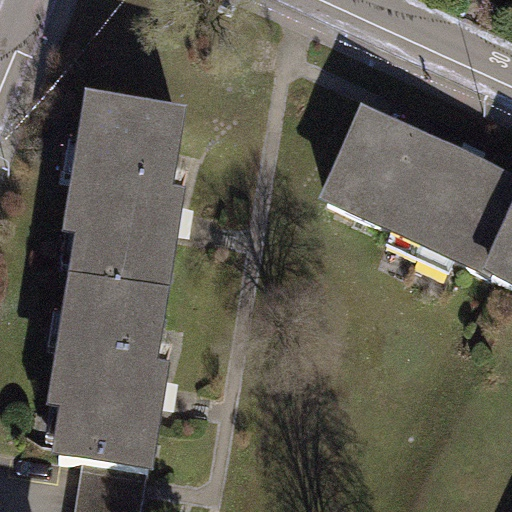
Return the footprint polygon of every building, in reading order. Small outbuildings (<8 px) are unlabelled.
[(84,245),(76,290),(165,304),(176,232),(179,213),(167,211),(180,129),(92,115),(72,243),(84,245)] [(329,208),(503,287),(511,268),(511,193),(478,178),(481,171),(470,166),(459,161),(456,167),(366,127),(329,208)] [(511,268),(503,287),(511,291),(511,268)] [(152,385),(165,304),(76,290),(57,416),(68,418),(61,465),(84,469),(149,479),(160,405),(163,386),(152,385)] [(84,469),(81,487),(146,497),(148,487),(149,479),(84,469)] [(81,487),(77,511),(143,511),(146,497),(81,487)]
